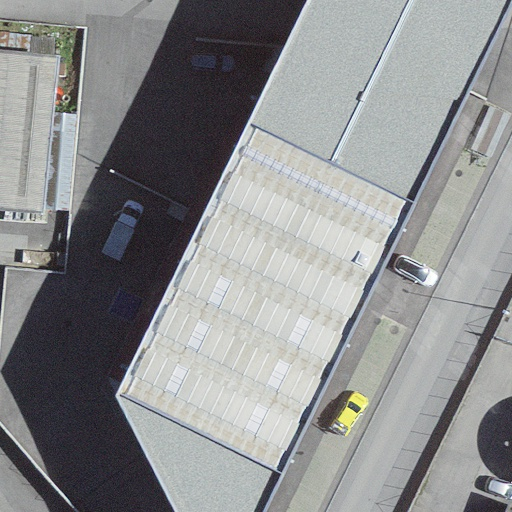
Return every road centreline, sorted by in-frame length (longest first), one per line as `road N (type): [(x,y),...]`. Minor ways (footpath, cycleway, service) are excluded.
road 1 (unclassified): [(366,511),(511,204)]
road 2 (unknown): [(333,0),(511,10)]
